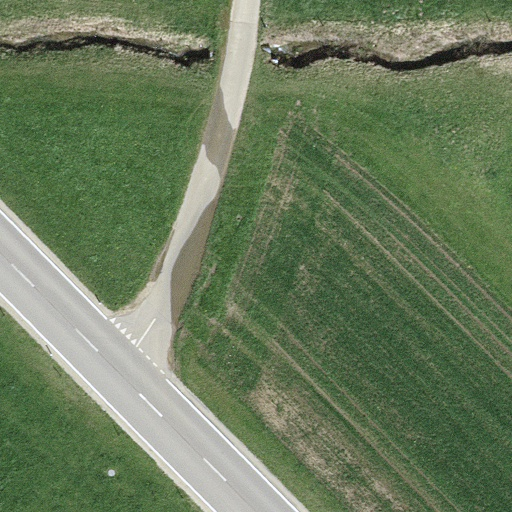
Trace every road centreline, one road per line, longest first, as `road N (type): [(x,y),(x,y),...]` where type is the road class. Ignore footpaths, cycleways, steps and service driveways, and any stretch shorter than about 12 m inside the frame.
road 1 (track): [(247,0),(208,178),(162,307),(112,373)]
road 2 (secondary): [(0,258),(248,511)]
road 3 (track): [(27,511),(161,423)]
